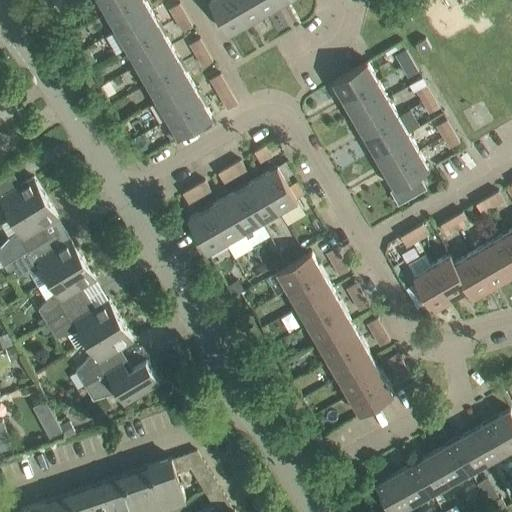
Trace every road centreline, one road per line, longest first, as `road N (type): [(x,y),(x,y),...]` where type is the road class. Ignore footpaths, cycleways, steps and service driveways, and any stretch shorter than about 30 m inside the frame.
road 1 (residential): [(124,191),(255,114),(275,111),(291,120),(365,234),(420,342),(455,341)]
road 2 (residential): [(0,493),(248,404)]
road 3 (residential): [(248,404),(124,191)]
road 4 (residential): [(350,434),(469,366),(455,341)]
road 5 (residential): [(308,511),(248,404)]
